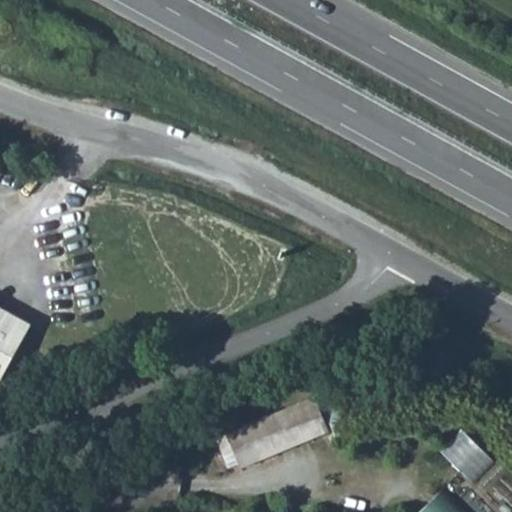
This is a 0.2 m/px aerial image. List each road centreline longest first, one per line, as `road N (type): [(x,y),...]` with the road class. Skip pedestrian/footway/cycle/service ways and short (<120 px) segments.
road 1 (unclassified): [(398,258),(353,293),(0,444)]
road 2 (tertiary): [(398,258),(318,210),(206,164),(0,100)]
road 3 (trunk): [(151,0),(511,198)]
road 4 (trunk): [(511,123),(287,0)]
road 5 (tertiary): [(511,321),(398,258)]
